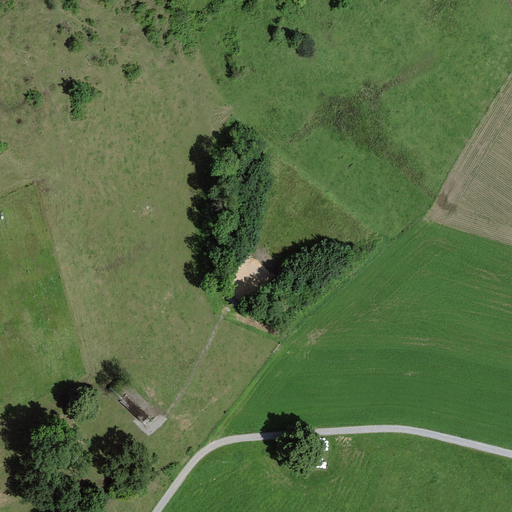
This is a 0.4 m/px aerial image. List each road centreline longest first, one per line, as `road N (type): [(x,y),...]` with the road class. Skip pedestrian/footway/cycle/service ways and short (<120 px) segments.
road 1 (track): [(157,511),(195,457),(226,439),(406,428),(511,452)]
road 2 (track): [(52,511),(72,494),(93,452),(153,430)]
